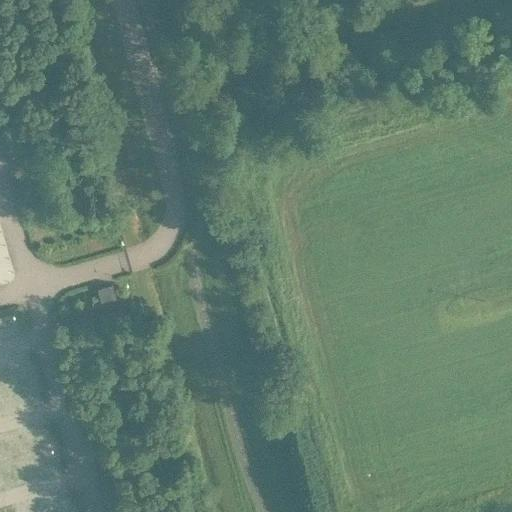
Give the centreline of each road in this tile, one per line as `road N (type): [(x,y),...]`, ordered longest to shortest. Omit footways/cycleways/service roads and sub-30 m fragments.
road 1 (residential): [(116,0),(175,215),(157,250),(128,260)]
road 2 (unknown): [(0,198),(60,418)]
